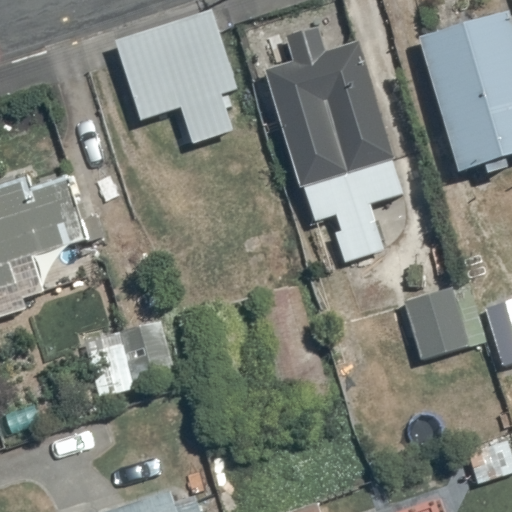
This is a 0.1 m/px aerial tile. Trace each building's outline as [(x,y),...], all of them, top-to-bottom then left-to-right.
[(419,39),(459,175),(485,166),(489,177),(509,170),(506,160),(511,158),(511,18),(510,12),(419,39)] [(250,102),(223,22),(124,54),(151,133),(191,120),(203,156),(242,143),(231,108),(250,102)] [(293,63),(266,71),(301,190),(304,189),(316,224),(336,217),(342,232),(335,235),(346,264),(386,252),(370,206),(406,195),(358,43),(326,54),(318,29),(287,39),(293,63)] [(0,292),(19,287),(12,264),(87,240),(89,243),(102,238),(95,217),(83,221),(68,175),(32,187),(29,175),(0,184),(0,292)] [(472,348),(453,290),(404,304),(423,362),(472,348)] [(160,383),(147,338),(88,354),(101,400),(160,383)] [(171,492),(109,511),(200,511),(195,497),(175,504),(171,492)] [(393,511),(393,510),(386,511),(320,511),(318,503),(289,511),(393,511)]
